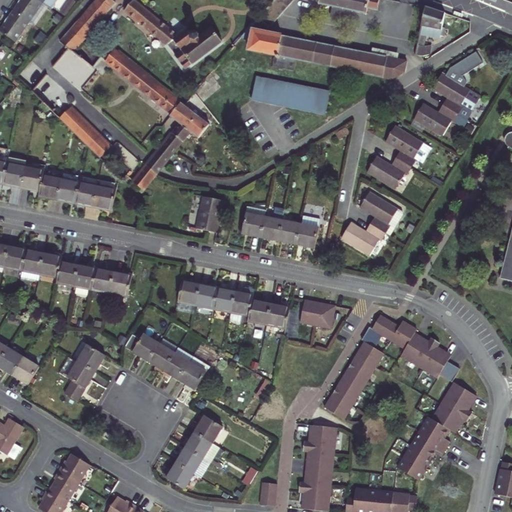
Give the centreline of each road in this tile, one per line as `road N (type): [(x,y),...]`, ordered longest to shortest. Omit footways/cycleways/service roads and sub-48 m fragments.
road 1 (residential): [(0,212),(402,295),(445,316),(470,339),(500,395),(480,511)]
road 2 (residential): [(363,106),(240,181),(159,170)]
road 3 (residential): [(502,18),(363,106)]
